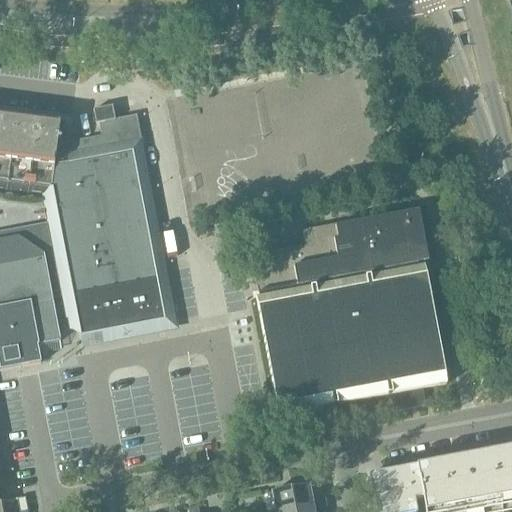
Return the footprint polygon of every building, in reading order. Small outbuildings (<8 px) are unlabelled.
[(96,125),(98,125),(98,124),(115,121),(114,120),(112,107),(93,111),(96,125)] [(0,182),(51,189),(56,145),(59,123),(0,115),(0,182)] [(56,145),(51,189),(59,230),(75,317),(76,317),(78,331),(87,337),(175,320),(139,128),(138,128),(136,116),(114,120),(115,121),(98,124),(98,125),(101,137),(56,145)] [(256,300),(278,417),(301,413),(305,430),(425,407),(422,390),(445,386),(423,268),(421,269),(421,264),(428,263),(418,212),(335,227),(336,231),(318,234),(319,241),(304,244),(304,246),(250,256),(258,299),(256,300)] [(50,232),(17,239),(43,256),(60,343),(71,340),(87,337),(78,331),(76,317),(59,230),(50,232)] [(0,372),(40,364),(37,347),(60,343),(59,337),(43,256),(17,239),(0,241),(0,372)] [(511,449),(407,469),(405,470),(406,475),(371,482),(370,476),(368,477),(375,511),(415,511),(413,502),(418,501),(422,500),(424,511),(480,511),(511,506),(511,449)] [(272,493),(275,511),(278,511),(312,506),(313,511),(327,508),(325,499),(311,502),(308,486),(272,493)] [(17,500),(19,511),(27,511),(25,498),(17,500)]
